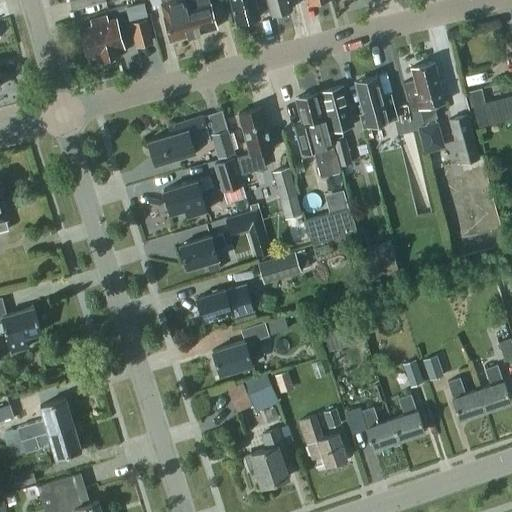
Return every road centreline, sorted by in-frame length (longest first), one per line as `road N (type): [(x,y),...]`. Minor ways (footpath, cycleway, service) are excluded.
road 1 (residential): [(61,113),(487,0)]
road 2 (tertiary): [(182,511),(61,113)]
road 3 (tertiary): [(358,511),(511,459)]
